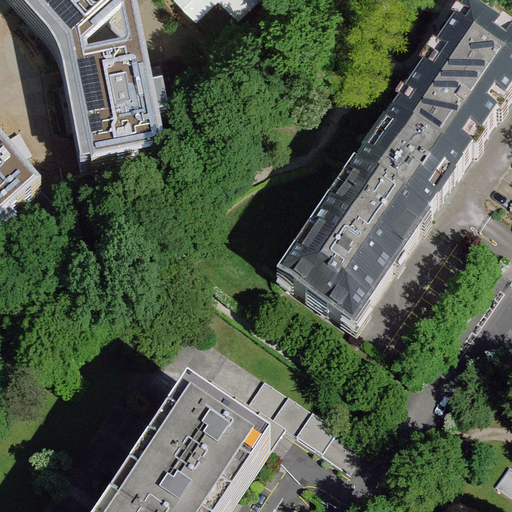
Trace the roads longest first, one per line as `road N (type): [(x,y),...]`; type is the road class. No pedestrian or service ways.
road 1 (residential): [(511,314),(371,511)]
road 2 (track): [(403,396),(215,270)]
